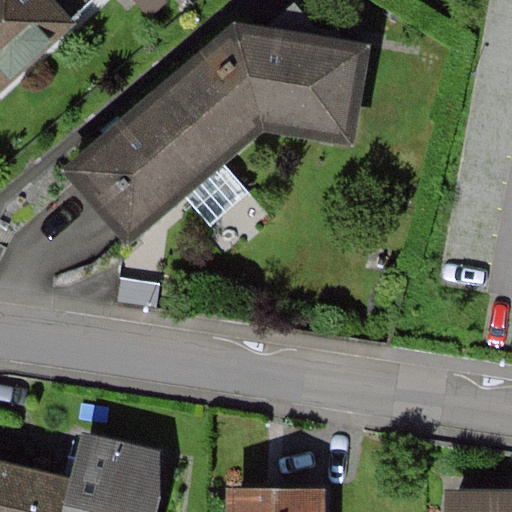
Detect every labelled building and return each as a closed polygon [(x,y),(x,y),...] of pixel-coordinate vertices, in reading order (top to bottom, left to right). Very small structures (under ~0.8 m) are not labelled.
[(96,0),(0,0),(0,96),(105,10),(96,0)] [(68,177),(129,243),(249,136),(352,152),(363,45),(295,34),(235,25),(135,116),(68,177)] [(154,511),(167,454),(82,435),(73,478),(65,511),(154,511)] [(0,511),(65,511),(73,478),(0,462),(0,511)] [(327,511),(327,495),(224,497),(224,511),(327,511)] [(511,511),(511,502),(449,498),(447,511),(511,511)]
